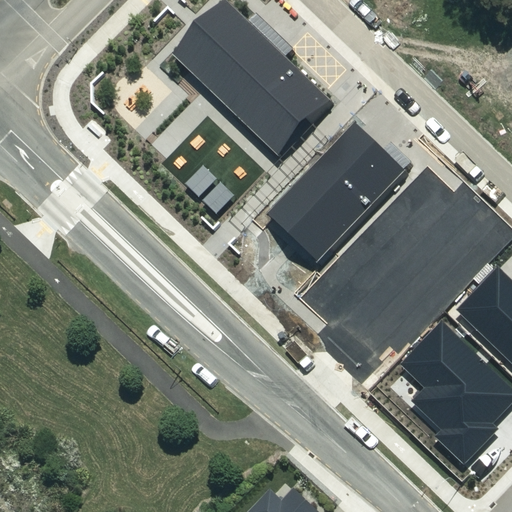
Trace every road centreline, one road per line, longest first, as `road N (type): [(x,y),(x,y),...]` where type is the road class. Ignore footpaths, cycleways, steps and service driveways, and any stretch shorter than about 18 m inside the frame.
road 1 (tertiary): [(0,131),(408,511)]
road 2 (track): [(301,0),(341,39),(511,140)]
road 3 (residential): [(88,0),(0,87)]
